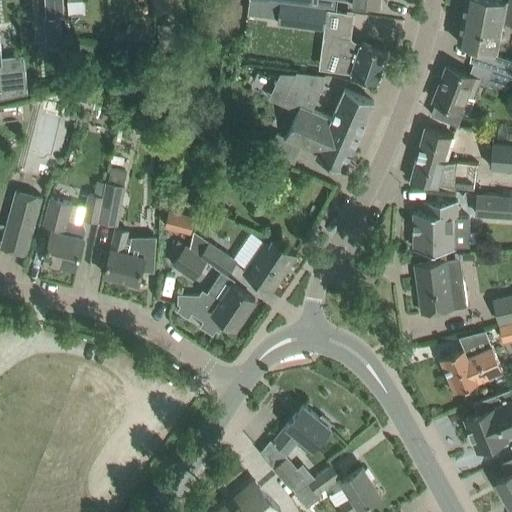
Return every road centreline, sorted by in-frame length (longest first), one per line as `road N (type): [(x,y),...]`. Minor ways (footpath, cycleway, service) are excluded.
road 1 (tertiary): [(311,327),(324,268),(398,122),(435,0)]
road 2 (residential): [(237,390),(124,318),(0,286)]
road 3 (tertiary): [(155,511),(237,390)]
road 4 (tertiary): [(400,410),(370,355),(311,327)]
